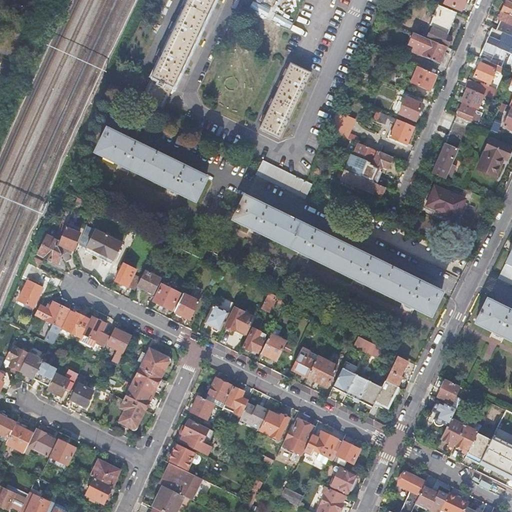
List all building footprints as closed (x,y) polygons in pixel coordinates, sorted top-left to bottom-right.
[(189,0),(142,101),(162,111),(214,0),(189,0)] [(462,10),(466,0),(446,0),(445,2),(462,10)] [(498,29),(511,35),(511,2),(507,1),(503,11),(505,12),(498,29)] [(446,47),(448,47),(452,37),(447,35),(457,13),(438,5),(430,24),(433,26),(427,38),(431,40),(446,47)] [(493,27),(480,57),(485,59),(505,68),(511,71),(511,35),(498,29),(493,27)] [(413,51),(424,56),(439,63),(446,47),(431,40),(427,38),(414,33),(409,44),(415,47),(413,51)] [(415,65),(422,68),(425,62),(405,53),(402,59),(402,60),(415,65)] [(430,89),(437,74),(422,68),(415,65),(402,60),(402,59),(398,58),(397,62),(414,69),(410,79),(413,80),(412,82),(430,89)] [(505,68),(485,59),(483,64),(481,63),(475,76),(491,83),(497,70),(503,73),(505,68)] [(291,63),(260,129),(281,139),(312,73),(291,63)] [(470,81),(467,87),(469,88),(485,95),(492,98),(496,90),(482,84),(481,85),(470,81)] [(485,95),(469,88),(463,102),(464,103),(462,108),(460,109),(458,112),(459,114),(458,116),(473,122),(479,125),(481,121),(484,114),(484,113),(477,110),(478,109),(479,109),(485,95)] [(421,103),(423,98),(409,92),(407,97),(405,96),(404,98),(406,99),(400,114),(416,120),(423,104),(421,103)] [(393,117),(378,111),(375,119),(379,121),(389,126),(391,121),(393,117)] [(330,131),(358,143),(360,138),(350,134),(355,121),(337,113),(330,131)] [(460,150),(461,149),(473,122),(458,116),(446,143),(458,149),(460,150)] [(407,144),(415,126),(399,120),(398,124),(392,137),(407,144)] [(481,121),(479,125),(491,130),(493,126),(481,121)] [(493,126),(491,130),(500,134),(501,131),(499,130),(501,125),(495,122),(493,126)] [(121,166),(128,169),(129,167),(171,188),(170,190),(177,193),(178,191),(196,200),(206,178),(186,169),(187,167),(184,166),(183,167),(138,145),(138,144),(135,142),(134,144),(108,131),(98,152),(122,164),(121,166)] [(491,138),(477,167),(496,176),(504,158),(507,159),(511,149),(491,138)] [(375,150),(360,143),(355,156),(354,156),(378,166),(382,168),(383,165),(389,167),(393,158),(375,150)] [(452,163),(458,149),(446,143),(442,152),(443,153),(434,172),(446,178),(447,175),(451,176),(456,165),(452,163)] [(371,181),(378,166),(354,156),(355,156),(352,154),(345,170),(348,171),(357,175),(371,181)] [(318,159),(312,172),(316,174),(319,167),(322,169),(325,162),(318,159)] [(308,182),(264,161),(258,174),(306,197),(312,184),(311,183),(308,182)] [(376,183),(382,168),(378,166),(371,181),(376,183)] [(382,196),(386,187),(376,183),(371,181),(357,175),(348,171),(345,170),(342,169),(338,178),(382,196)] [(465,200),(436,186),(428,205),(457,218),(465,200)] [(253,230),(259,233),(260,231),(302,252),(301,254),(308,257),(309,255),(358,279),(357,281),(364,284),(365,282),(407,303),(406,304),(413,308),(414,306),(431,315),(442,293),(422,283),(423,282),(420,281),(419,282),(374,260),(374,258),(371,257),(371,258),(318,233),(319,231),(316,230),(315,231),(269,209),(270,208),(267,206),(266,207),(246,198),(236,219),(254,228),(253,230)] [(370,218),(360,213),(356,222),(366,227),(370,218)] [(66,228),(67,225),(63,223),(56,240),(48,237),(39,255),(58,264),(63,256),(63,255),(59,247),(66,228)] [(96,231),(87,226),(78,247),(86,251),(96,231)] [(80,233),(66,228),(59,247),(63,255),(68,252),(69,249),(74,251),(80,233)] [(123,244),(96,231),(86,251),(85,254),(111,267),(123,244)] [(511,253),(507,264),(500,278),(511,283),(511,253)] [(32,257),(29,264),(38,268),(41,261),(32,257)] [(29,263),(20,283),(26,286),(28,282),(29,279),(37,282),(43,270),(38,268),(29,264),(29,263)] [(136,271),(124,264),(116,281),(136,291),(138,287),(142,279),(134,275),(136,271)] [(162,279),(146,271),(142,279),(138,287),(147,291),(146,293),(147,294),(152,297),(153,296),(154,295),(154,294),(162,279)] [(28,282),(26,286),(19,301),(34,308),(43,289),(28,282)] [(151,302),(169,311),(178,295),(159,286),(151,302)] [(279,304),(281,300),(267,294),(259,309),(267,313),(273,301),(279,304)] [(197,303),(181,295),(172,313),(188,321),(197,303)] [(496,333),(503,337),(504,335),(511,338),(511,310),(510,309),(510,311),(490,301),(484,313),(483,312),(481,315),(483,316),(479,322),(497,331),(496,333)] [(40,306),(36,315),(54,324),(45,341),(52,345),(54,346),(63,328),(71,312),(54,304),(51,308),(50,311),(47,310),(40,306)] [(226,313),(212,306),(202,325),(217,332),(226,313)] [(251,319),(232,309),(224,327),(232,332),(233,330),(243,335),(251,319)] [(71,312),(63,328),(82,338),(91,320),(76,313),(76,315),(71,312)] [(105,348),(110,337),(102,333),(107,324),(92,317),(91,320),(82,338),(80,342),(94,349),(97,344),(105,348)] [(105,330),(112,334),(116,325),(109,322),(105,330)] [(342,335),(344,329),(335,325),(332,330),(342,335)] [(115,361),(120,363),(122,360),(133,337),(117,329),(109,345),(120,351),(115,361)] [(261,341),(248,335),(241,348),(249,352),(249,351),(255,354),(261,341)] [(284,343),(268,335),(259,354),(274,362),(284,343)] [(368,352),(372,343),(360,337),(355,346),(368,352)] [(381,359),(385,350),(372,343),(368,352),(381,359)] [(94,349),(103,353),(105,348),(97,344),(94,349)] [(11,366),(21,371),(29,354),(13,346),(7,359),(13,362),(11,366)] [(303,348),(301,354),(293,370),(308,378),(319,356),(303,348)] [(143,368),(142,370),(161,379),(169,364),(170,363),(171,363),(171,362),(172,362),(172,361),(172,360),(172,359),(171,358),(170,358),(170,357),(169,357),(168,357),(167,357),(167,358),(159,354),(160,352),(155,350),(153,351),(151,350),(144,364),(143,363),(141,366),(142,367),(143,368)] [(29,354),(21,371),(25,373),(24,374),(35,379),(43,363),(44,361),(29,354)] [(319,356),(308,378),(328,388),(339,366),(319,356)] [(401,377),(409,361),(399,356),(387,381),(399,387),(403,379),(401,377)] [(43,363),(35,379),(50,387),(56,374),(58,370),(43,363)] [(346,397),(347,394),(357,375),(344,369),(334,388),(342,392),(341,394),(346,397)] [(56,374),(50,387),(48,390),(62,397),(66,389),(71,391),(78,377),(79,375),(70,370),(65,379),(56,374)] [(159,387),(162,380),(161,379),(142,370),(136,381),(131,378),(129,383),(151,394),(155,387),(156,388),(157,387),(159,387)] [(354,400),(359,403),(360,401),(370,382),(357,375),(347,394),(355,398),(354,400)] [(216,404),(224,408),(226,404),(226,403),(225,403),(233,386),(217,379),(207,400),(216,404)] [(452,404),(461,387),(446,380),(438,397),(452,404)] [(388,408),(399,387),(387,381),(386,381),(383,388),(376,402),(388,408)] [(372,410),(376,402),(383,388),(370,382),(360,401),(368,405),(367,407),(372,410)] [(131,390),(126,401),(145,410),(148,411),(151,403),(149,403),(150,402),(148,401),(151,394),(129,383),(126,387),(131,390)] [(78,405),(86,409),(94,393),(79,386),(72,400),(78,404),(78,405)] [(248,403),(249,401),(242,398),(245,392),(235,388),(227,404),(226,404),(224,408),(232,411),(234,408),(237,410),(236,413),(242,416),(248,403)] [(208,419),(216,404),(207,400),(200,396),(192,412),(208,419)] [(145,410),(126,401),(122,409),(126,411),(121,422),(131,428),(131,429),(132,430),(133,431),(135,431),(136,431),(137,431),(137,430),(138,429),(138,428),(138,427),(138,426),(138,425),(145,410)] [(452,419),(456,410),(439,401),(434,412),(438,414),(435,420),(435,422),(435,424),(436,425),(437,426),(438,427),(440,427),(441,427),(443,427),(444,426),(446,424),(448,426),(452,419)] [(242,416),(241,419),(262,430),(271,412),(263,408),(262,411),(257,408),(248,403),(242,416)] [(271,412),(262,430),(261,431),(280,440),(290,419),(282,415),(281,417),(271,412)] [(17,424),(0,415),(0,434),(9,439),(16,425),(17,424)] [(208,445),(215,431),(190,419),(189,420),(188,420),(185,426),(186,426),(183,434),(184,435),(180,442),(183,444),(193,448),(207,455),(211,447),(208,445)] [(456,446),(466,426),(452,419),(448,426),(442,439),(450,443),(449,445),(454,448),(456,446)] [(304,456),(305,451),(309,444),(307,443),(315,427),(299,420),(296,427),(293,425),(283,446),(304,456)] [(16,425),(9,439),(7,443),(14,447),(12,451),(15,452),(16,449),(25,453),(25,452),(28,447),(33,436),(25,432),(26,430),(16,425)] [(214,431),(222,435),(224,430),(216,426),(214,431)] [(478,434),(479,432),(466,426),(456,446),(464,450),(462,452),(468,455),(478,434)] [(28,447),(25,452),(32,455),(35,450),(48,457),(56,440),(46,435),(47,434),(37,430),(29,447),(28,447)] [(329,459),(333,462),(336,455),(343,442),(322,432),(319,439),(313,436),(309,444),(305,451),(312,454),(314,450),(320,454),(317,460),(326,465),(329,459)] [(485,454),(492,440),(478,434),(468,455),(466,457),(480,464),(485,454)] [(51,457),(69,466),(69,465),(77,449),(59,440),(51,457)] [(504,446),(492,440),(485,454),(487,454),(482,465),(498,473),(505,458),(500,455),(504,446)] [(343,442),(336,455),(354,464),(360,450),(343,441),(343,442)] [(196,454),(178,445),(174,453),(173,452),(170,459),(171,460),(170,461),(188,470),(192,462),(197,464),(200,464),(202,460),(201,457),(196,454)] [(511,456),(511,457),(502,475),(511,480),(511,456)] [(275,460),(267,457),(266,461),(271,463),(269,467),(271,468),(275,460)] [(95,478),(113,487),(121,471),(100,461),(92,477),(95,478)] [(190,473),(174,465),(171,463),(166,473),(170,475),(164,486),(185,497),(192,500),(203,479),(190,473)] [(356,476),(340,469),(332,486),(348,494),(356,476)] [(399,485),(411,491),(420,496),(425,484),(426,483),(405,472),(399,485)] [(104,504),(113,487),(95,478),(86,495),(104,504)] [(257,497),(261,489),(264,483),(259,481),(257,479),(253,488),(255,489),(249,501),(254,504),(257,497)] [(441,492),(425,484),(420,496),(419,498),(435,506),(441,492)] [(287,485),(282,495),(299,505),(305,495),(287,485)] [(177,511),(185,497),(164,486),(153,508),(155,509),(161,511),(177,511)] [(9,487),(7,490),(2,488),(0,490),(0,505),(9,510),(16,495),(15,494),(17,490),(9,487)] [(345,497),(328,489),(318,511),(340,511),(344,504),(342,503),(345,497)] [(411,491),(409,495),(418,500),(419,498),(420,496),(411,491)] [(37,511),(44,499),(30,493),(21,511),(23,511),(37,511)] [(466,504),(446,494),(437,511),(462,511),(464,509),(466,504)] [(412,511),(418,500),(409,495),(401,511),(412,511)] [(52,503),(44,499),(37,511),(53,511),(55,509),(57,506),(52,503)] [(244,511),(249,511),(253,505),(246,501),(242,511),(244,511)]
